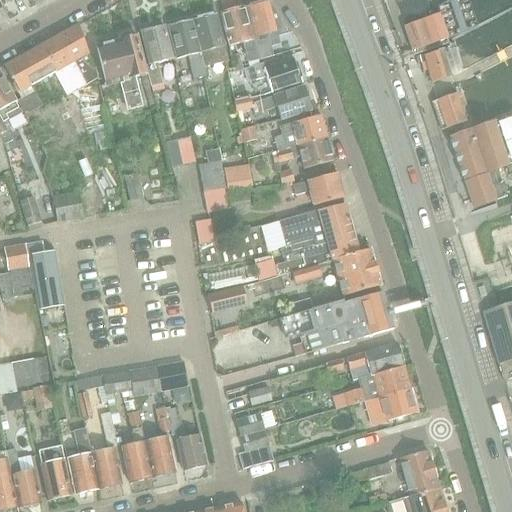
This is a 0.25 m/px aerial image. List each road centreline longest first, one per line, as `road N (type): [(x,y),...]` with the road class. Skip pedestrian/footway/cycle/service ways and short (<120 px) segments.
road 1 (secondary): [(507,511),(345,0)]
road 2 (residential): [(439,430),(369,208),(288,0)]
road 3 (residential): [(130,511),(439,430)]
